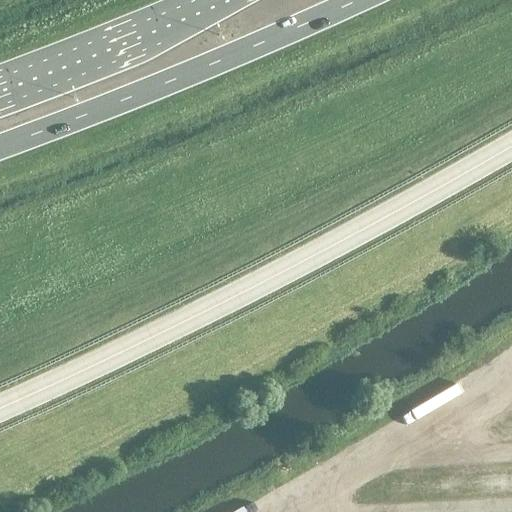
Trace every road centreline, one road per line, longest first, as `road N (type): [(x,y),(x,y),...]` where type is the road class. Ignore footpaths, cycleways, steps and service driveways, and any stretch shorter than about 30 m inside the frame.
road 1 (trunk): [(0,149),(208,78),(383,0)]
road 2 (trunk): [(210,0),(0,78)]
